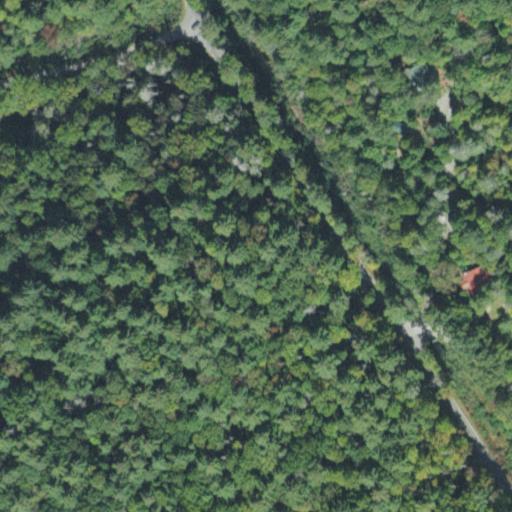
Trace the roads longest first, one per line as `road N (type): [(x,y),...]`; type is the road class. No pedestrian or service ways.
road 1 (primary): [(511,499),(188,0)]
road 2 (residential): [(196,17),(0,77)]
road 3 (residential): [(403,332),(451,341),(511,391)]
